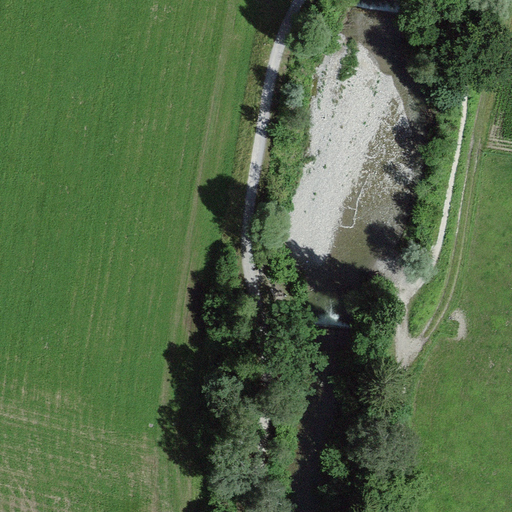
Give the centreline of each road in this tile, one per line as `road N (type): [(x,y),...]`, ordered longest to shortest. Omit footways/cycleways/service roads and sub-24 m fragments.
road 1 (unknown): [(436,0),(438,20),(464,64),(463,103),(433,262),(406,298),(377,371),(350,511)]
road 2 (track): [(399,319),(400,511)]
